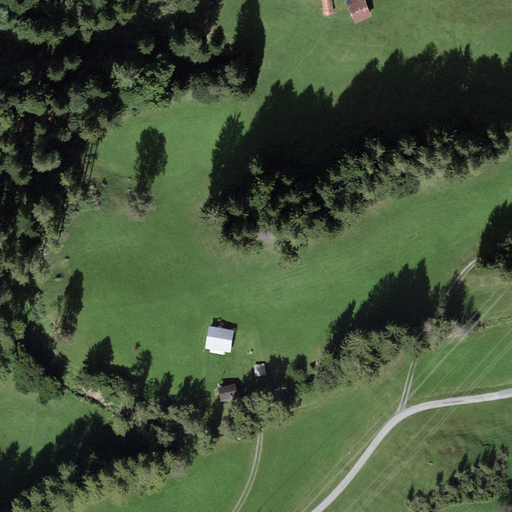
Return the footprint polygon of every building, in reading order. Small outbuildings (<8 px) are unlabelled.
[(332,0),(321,0),(324,16),(334,14),(332,0)] [(365,0),(348,0),(346,1),(355,24),(372,17),(365,0)] [(234,333),(209,329),(205,352),(231,356),(234,333)] [(264,365),(253,367),(255,378),(266,376),(264,365)] [(235,384),(215,388),(219,406),(239,402),(235,384)]
